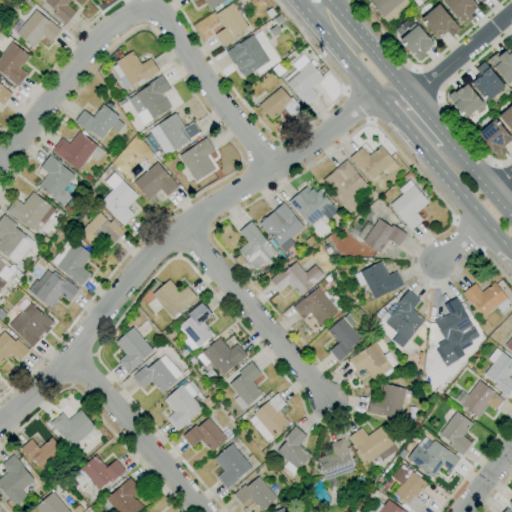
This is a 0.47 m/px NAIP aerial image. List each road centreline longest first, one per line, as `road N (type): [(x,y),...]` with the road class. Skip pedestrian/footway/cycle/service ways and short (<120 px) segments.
road 1 (residential): [(0,417),(73,354),(180,225),(273,172),(376,91)]
road 2 (residential): [(0,166),(109,29),(152,6),(273,172)]
road 3 (secondary): [(311,0),(349,61),(511,253)]
road 4 (secondary): [(511,219),(366,46),(313,0)]
road 5 (residential): [(332,410),(180,225)]
road 6 (residential): [(203,511),(73,354)]
road 7 (residential): [(511,13),(412,100)]
